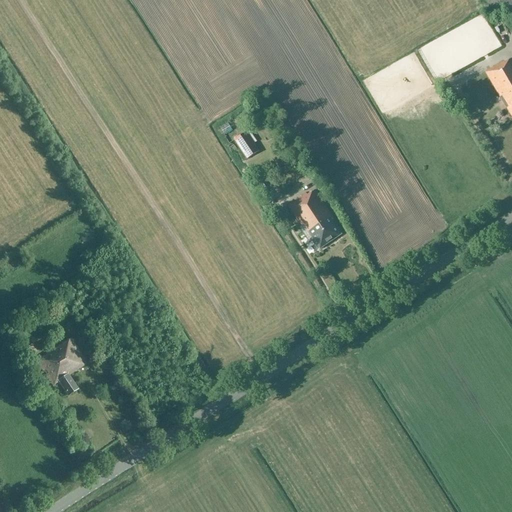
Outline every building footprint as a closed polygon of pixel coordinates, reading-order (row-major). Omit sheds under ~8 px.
[(478,32),(467,37),(470,45),(481,40),(478,32)] [(511,59),(505,64),(504,62),(486,72),(511,117),(511,116),(511,59)] [(497,109),(481,84),(479,85),(474,78),(467,82),(488,115),(497,109)] [(259,150),(246,132),(234,140),(243,153),(240,156),(243,162),(259,150)] [(310,177),(318,189),(321,186),(309,170),(302,175),(305,180),(310,177)] [(319,251),(342,235),(335,223),(336,223),(315,191),(307,196),(306,194),(288,207),(306,233),(319,251)] [(59,383),(69,397),(77,390),(68,377),(87,364),(71,339),(37,363),(53,387),(59,383)]
